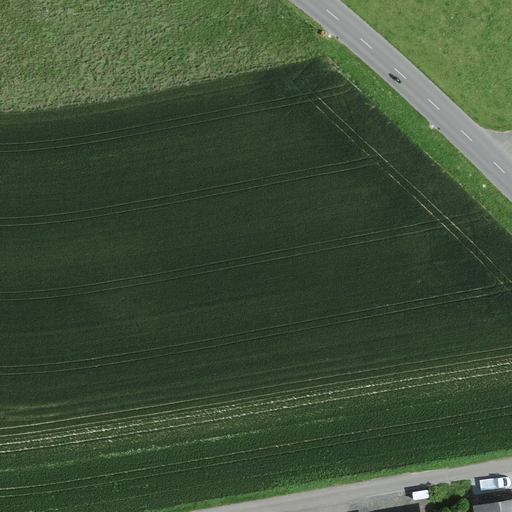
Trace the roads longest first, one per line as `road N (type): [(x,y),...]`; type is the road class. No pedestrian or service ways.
road 1 (tertiary): [(511,177),(379,48),(314,0)]
road 2 (residential): [(511,467),(251,511)]
